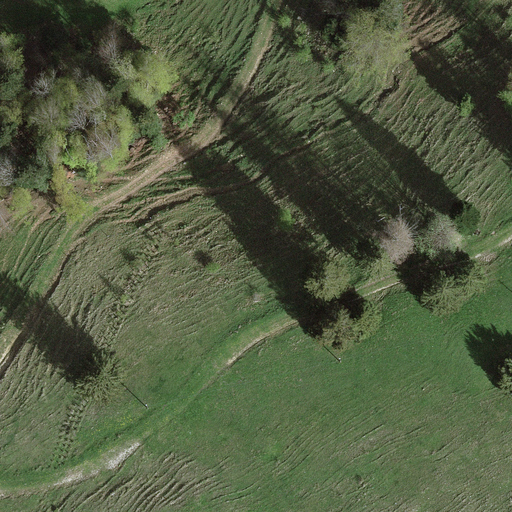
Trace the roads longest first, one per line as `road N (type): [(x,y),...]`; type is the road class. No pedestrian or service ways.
road 1 (track): [(0,483),(96,459),(161,417),(249,333),(279,318),(511,230)]
road 2 (track): [(0,352),(74,229),(100,205),(195,155),(237,106),(280,0)]
